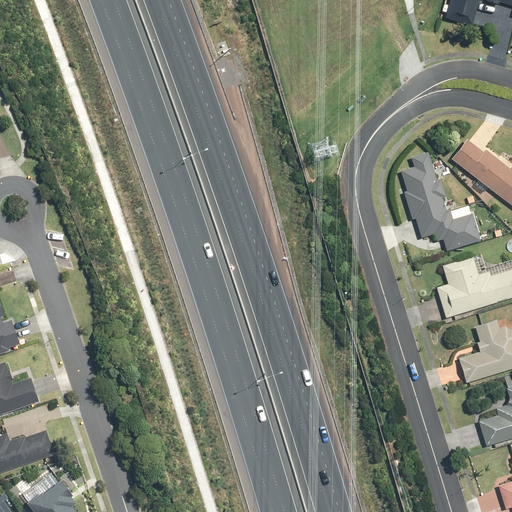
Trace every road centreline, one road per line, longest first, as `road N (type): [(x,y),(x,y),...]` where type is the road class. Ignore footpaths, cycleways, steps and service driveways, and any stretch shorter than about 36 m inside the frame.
road 1 (motorway): [(282,511),(195,223),(111,0)]
road 2 (motorway): [(157,0),(239,221),(327,511)]
road 3 (residential): [(449,511),(356,199),(363,152),(404,106)]
road 4 (residential): [(12,205),(35,240),(129,511)]
